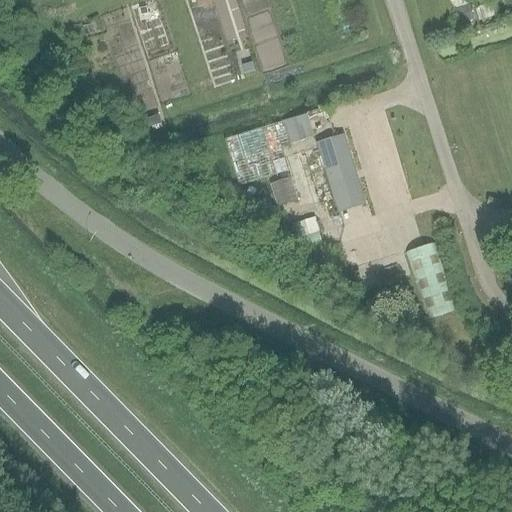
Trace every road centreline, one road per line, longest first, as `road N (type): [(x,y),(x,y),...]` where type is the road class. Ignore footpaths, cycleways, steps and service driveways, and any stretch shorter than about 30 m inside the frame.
road 1 (unclassified): [(511,444),(95,222),(0,143)]
road 2 (trunk): [(206,511),(0,300)]
road 3 (trunk): [(0,390),(119,511)]
